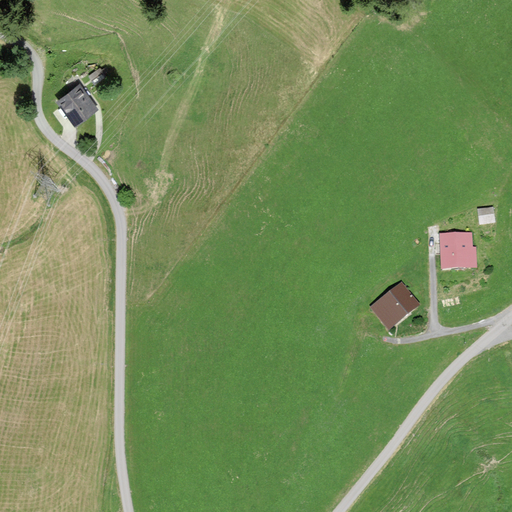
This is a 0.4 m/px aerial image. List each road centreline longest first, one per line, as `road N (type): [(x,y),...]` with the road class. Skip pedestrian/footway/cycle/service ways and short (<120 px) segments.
road 1 (unclassified): [(0,30),(37,67),(41,122),(100,177),(118,210),(120,452),(129,511)]
road 2 (unclassified): [(338,511),(461,358),(511,316)]
